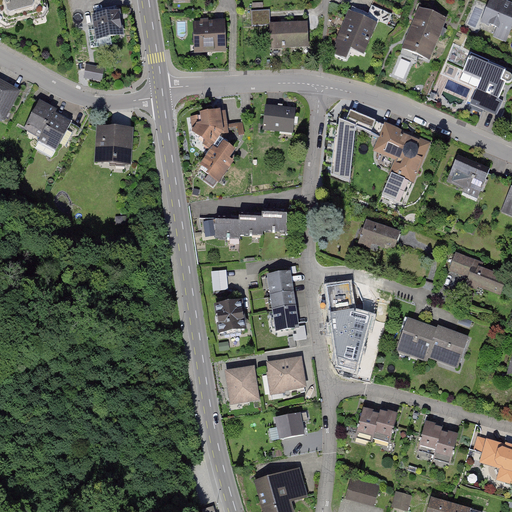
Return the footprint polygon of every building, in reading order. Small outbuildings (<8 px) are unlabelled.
[(42,0),(0,0),(0,3),(5,25),(46,15),(42,0)] [(511,25),(511,9),(493,0),(483,21),(509,33),(511,25)] [(449,18),(421,6),(404,45),(432,57),(449,18)] [(270,10),(251,11),(252,24),(270,23),(270,10)] [(380,24),(350,11),(337,42),(367,54),(380,24)] [(122,35),(118,14),(95,18),(99,39),(122,35)] [(227,52),(226,21),(193,22),(195,54),(227,52)] [(307,22),(270,23),(270,50),(308,49),(307,22)] [(472,62),(469,61),(463,73),(481,80),(470,104),(497,116),(504,102),(499,100),(507,83),(502,81),(505,73),(473,59),(472,62)] [(88,68),(86,77),(100,80),(102,71),(88,68)] [(20,87),(0,75),(0,114),(3,117),(20,87)] [(58,103),(40,93),(21,125),(39,135),(58,103)] [(75,113),(58,103),(39,135),(56,145),(75,113)] [(296,109),(266,106),(263,130),(293,134),(296,109)] [(242,151),(221,137),(232,122),(229,108),(193,112),(191,126),(207,147),(196,162),(217,180),(242,151)] [(382,125),(344,109),(338,121),(377,137),(382,125)] [(356,128),(338,121),(331,176),(350,184),(356,128)] [(433,144),(384,123),(372,150),(395,160),(389,174),(415,185),(433,144)] [(139,124),(98,124),(97,158),(138,159),(139,124)] [(490,170),(456,156),(445,181),(480,195),(490,170)] [(511,188),(501,212),(511,217),(511,188)] [(289,197),(262,199),(264,228),(290,227),(289,197)] [(263,206),(236,208),(238,237),(264,236),(263,206)] [(236,213),(210,215),(212,244),(238,243),(236,213)] [(367,221),(360,242),(393,253),(400,231),(367,221)] [(484,264),(456,254),(449,271),(477,282),(484,264)] [(213,270),(214,290),(230,289),(229,269),(213,270)] [(294,293),(291,272),(268,276),(271,296),(294,293)] [(366,292),(336,297),(342,330),(372,325),(366,292)] [(296,307),(294,293),(271,296),(273,310),(296,307)] [(243,302),(214,305),(218,336),(247,332),(243,302)] [(300,330),(296,307),(273,310),(276,334),(300,330)] [(440,329),(411,318),(400,349),(429,360),(440,329)] [(469,339),(440,329),(429,360),(457,370),(469,339)] [(302,358),(267,364),(269,373),(267,373),(270,396),(286,394),(286,392),(307,389),(302,358)] [(255,367),(225,372),(231,406),(261,401),(255,367)] [(383,409),(364,404),(356,435),(375,440),(383,409)] [(401,414),(383,409),(375,440),(393,444),(401,414)] [(301,414),(275,419),(280,441),(306,436),(301,414)] [(443,430),(427,425),(420,448),(436,453),(443,430)] [(460,436),(443,430),(436,453),(453,458),(460,436)] [(511,445),(486,438),(478,467),(511,476),(511,445)] [(300,470),(256,482),(263,511),(295,511),(293,503),(308,499),(300,470)] [(351,478),(345,500),(375,509),(381,487),(351,478)] [(403,511),(408,511),(413,496),(397,492),(392,509),(403,511)] [(430,511),(450,511),(453,504),(434,499),(430,511)]
